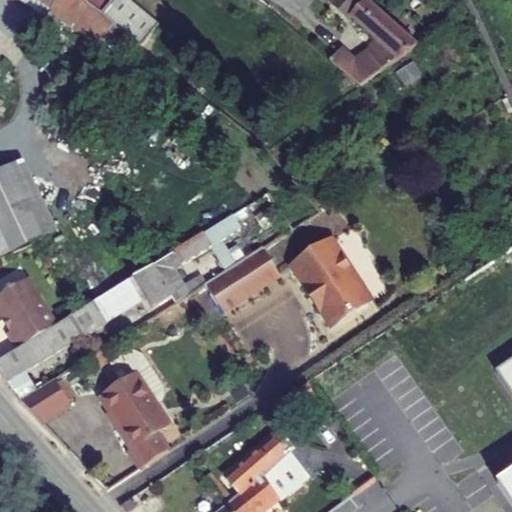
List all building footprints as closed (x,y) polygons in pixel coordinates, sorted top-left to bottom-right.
[(133,54),(62,0),(24,0),(119,72),(133,54)] [(84,0),(62,0),(133,54),(135,56),(152,33),(113,3),(104,15),(84,0)] [(358,0),(317,0),(315,3),(344,30),(348,27),(369,47),(344,69),(337,63),(331,69),(357,92),(414,51),(358,0)] [(8,167),(0,171),(0,261),(48,241),(8,167)] [(326,248),(286,274),(301,297),(305,295),(317,313),(313,316),(326,335),(366,308),(326,248)] [(511,252),(430,307),(434,314),(476,287),(483,298),(511,278),(511,252)] [(13,355),(0,363),(0,385),(4,390),(18,381),(140,308),(146,320),(167,307),(158,293),(164,289),(161,283),(189,266),(181,253),(53,331),(13,355)] [(256,256),(199,292),(215,319),(273,283),(256,256)] [(3,339),(13,355),(53,331),(24,284),(0,298),(0,325),(7,337),(3,339)] [(305,295),(301,297),(313,316),(317,313),(305,295)] [(128,377),(92,401),(127,454),(122,458),(133,475),(162,455),(151,438),(164,429),(150,409),(155,405),(158,401),(159,397),(158,393),(143,371),(130,380),(128,377)] [(511,406),(511,487),(499,497),(510,511),(511,511),(511,373),(496,384),(511,406)] [(18,381),(4,390),(17,408),(32,398),(18,381)] [(309,386),(284,403),(292,414),(317,397),(309,386)] [(32,398),(17,408),(39,432),(66,414),(49,387),(32,398)] [(236,499),(220,511),(265,511),(278,501),(272,494),(269,497),(257,483),(278,465),(289,455),(277,442),(271,447),(268,444),(222,482),(236,499)] [(278,465),(257,483),(269,497),(272,494),(290,479),(278,465)]
